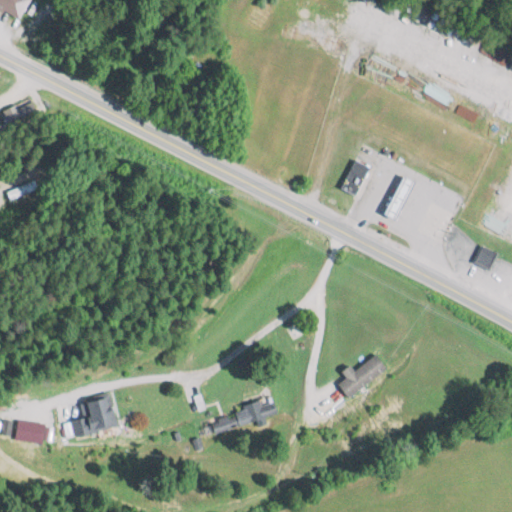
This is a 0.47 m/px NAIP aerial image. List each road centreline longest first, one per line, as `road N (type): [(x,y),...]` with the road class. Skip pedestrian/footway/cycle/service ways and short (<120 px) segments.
road 1 (primary): [(511,319),(0,53)]
road 2 (residential): [(49,400),(119,382),(198,378),(314,288),(342,230)]
